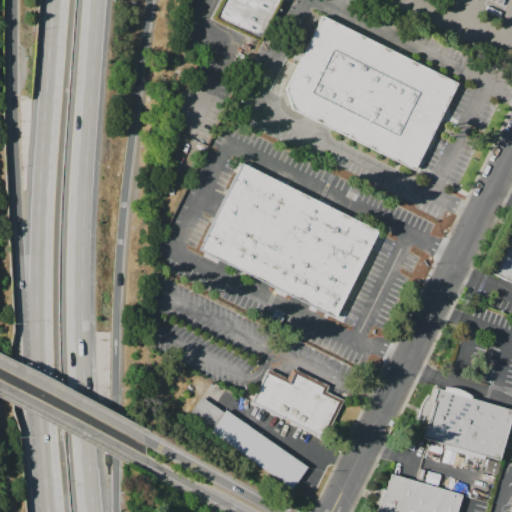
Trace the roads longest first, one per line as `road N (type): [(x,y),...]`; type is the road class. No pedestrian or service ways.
road 1 (motorway): [(119,511),(121,294),(154,0)]
road 2 (motorway): [(92,511),(81,243),(97,0)]
road 3 (motorway): [(16,0),(24,254),(46,447)]
road 4 (motorway): [(60,0),(44,246),(46,447)]
road 5 (tertiary): [(511,140),(329,511)]
road 6 (tertiary): [(0,386),(143,461)]
road 7 (tertiary): [(142,437),(0,362)]
road 8 (tertiary): [(282,511),(142,437)]
